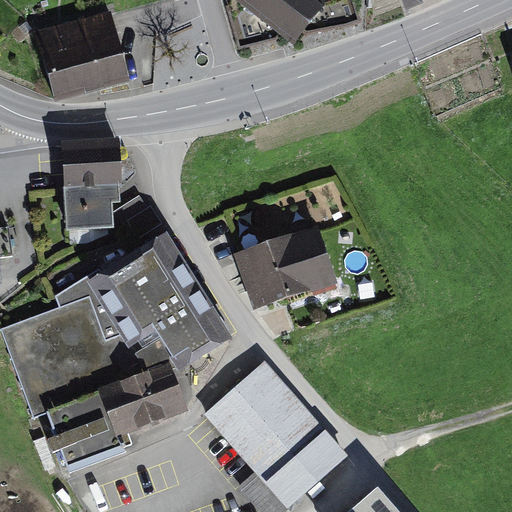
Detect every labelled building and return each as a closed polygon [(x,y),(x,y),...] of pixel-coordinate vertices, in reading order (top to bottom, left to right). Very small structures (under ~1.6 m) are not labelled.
[(212,0),(278,50),(306,12),(290,0),(212,0)] [(392,0),(400,15),(432,0),(392,0)] [(53,105),(129,85),(111,18),(36,38),(53,105)] [(121,207),(118,148),(59,151),(64,234),(112,231),(110,207),(121,207)] [(336,292),(318,234),(241,258),(259,316),(336,292)] [(175,376),(231,342),(165,237),(56,302),(60,309),(4,332),(36,415),(50,409),(69,458),(189,412),(175,376)] [(256,511),(285,511),(345,460),(267,371),(209,421),(256,475),(238,491),(256,511)] [(389,511),(379,500),(365,511),(389,511)]
